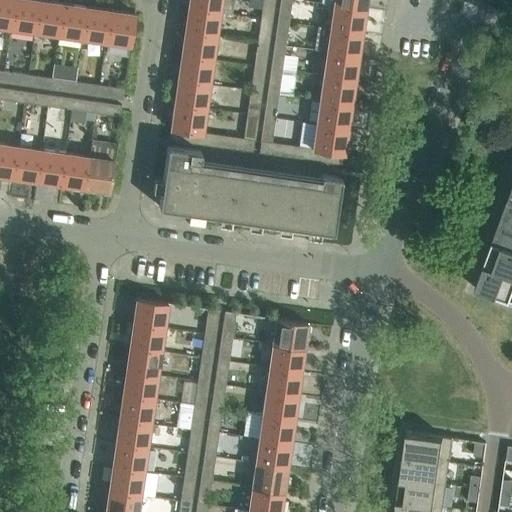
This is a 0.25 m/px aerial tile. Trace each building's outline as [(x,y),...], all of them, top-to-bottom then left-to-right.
[(0,0),(0,24),(11,27),(14,0),(0,0)] [(35,30),(39,0),(14,0),(11,27),(35,30)] [(58,33),(63,1),(55,0),(39,0),(35,30),(58,33)] [(188,0),(187,5),(220,10),(230,12),(231,0),(188,0)] [(272,18),(274,0),(263,0),(261,16),(272,18)] [(289,20),(291,0),(280,0),(278,18),(289,20)] [(83,37),(87,4),(63,1),(58,33),(83,37)] [(362,30),(366,7),(334,2),(330,26),(362,30)] [(107,40),(111,8),(87,4),(83,37),(107,40)] [(216,33),(220,10),(187,5),(184,29),(216,33)] [(130,44),(134,11),(111,8),(107,40),(130,44)] [(269,41),(272,18),(261,16),(258,39),(269,41)] [(285,44),(289,20),(278,18),(274,43),(285,44)] [(359,55),(362,30),(330,26),(327,50),(359,55)] [(213,58),(216,33),(184,29),(181,53),(213,58)] [(265,65),(269,41),(258,39),(254,63),(265,65)] [(282,68),(285,44),(274,43),(271,67),(282,68)] [(355,79),(359,55),(327,50),(323,74),(355,79)] [(209,82),(213,58),(181,53),(177,77),(209,82)] [(262,89),(265,65),(254,63),(251,88),(262,89)] [(278,92),(282,68),(271,67),(267,91),(278,92)] [(28,84),(29,74),(5,70),(3,81),(28,84)] [(50,88),(52,77),(29,74),(28,84),(50,88)] [(352,103),(355,79),(323,74),(320,98),(352,103)] [(74,91),(76,80),(52,77),(50,88),(74,91)] [(206,106),(209,82),(177,77),(174,102),(206,106)] [(98,94),(100,84),(76,80),(74,91),(98,94)] [(122,98),(124,87),(100,84),(98,94),(122,98)] [(25,101),(26,90),(2,87),(1,97),(25,101)] [(258,114),(262,89),(251,88),(247,112),(258,114)] [(48,104),(49,93),(26,90),(25,101),(48,104)] [(275,116),(278,92),(267,91),(264,115),(275,116)] [(72,108),(74,97),(49,93),(48,104),(72,108)] [(96,111),(97,100),(74,97),(72,108),(96,111)] [(348,127),(352,103),(320,98),(317,122),(348,127)] [(120,114),(121,104),(97,100),(96,111),(120,114)] [(202,130),(206,106),(174,102),(171,125),(180,126),(190,128),(199,129),(202,130)] [(255,137),(258,114),(247,112),(244,135),(245,136),(255,137)] [(271,140),(275,116),(264,115),(260,139),(270,140),(271,140)] [(344,151),(348,127),(317,122),(313,145),(316,146),(326,147),(335,149),(344,151)] [(180,126),(171,125),(170,127),(169,139),(178,140),(180,126)] [(188,141),(190,128),(180,126),(178,140),(188,141)] [(197,143),(199,129),(190,128),(188,141),(197,143)] [(206,144),(208,131),(202,130),(199,129),(197,143),(206,144)] [(216,145),(218,132),(208,131),(206,144),(216,145)] [(225,147),(227,133),(218,132),(216,145),(225,147)] [(234,148),(236,134),(227,133),(225,147),(234,148)] [(244,149),(245,136),(244,135),(236,134),(234,148),(244,149)] [(253,151),(255,137),(245,136),(244,149),(253,151)] [(270,140),(260,139),(259,151),(268,153),(270,140)] [(279,141),(271,140),(270,140),(268,153),(277,154),(279,141)] [(0,174),(14,176),(18,145),(0,141),(0,174)] [(288,142),(279,141),(277,154),(286,155),(288,142)] [(298,143),(288,142),(286,155),(296,157),(298,143)] [(307,145),(298,143),(296,157),(305,158),(307,145)] [(37,179),(41,148),(18,145),(14,176),(37,179)] [(189,158),(199,159),(201,150),(167,145),(160,193),(159,206),(333,230),(341,176),(331,175),(329,184),(188,164),(189,158)] [(313,145),(307,145),(305,158),(314,159),(316,146),(313,145)] [(326,147),(316,146),(314,159),(324,161),(326,147)] [(335,149),(326,147),(324,161),(333,162),(335,149)] [(62,183),(66,152),(41,148),(37,179),(62,183)] [(344,151),(335,149),(333,162),(342,163),(344,152),(344,151)] [(85,186),(90,155),(66,152),(62,183),(85,186)] [(109,190),(114,158),(90,154),(90,155),(85,186),(109,190)] [(511,222),(511,197),(508,196),(500,219),(511,222)] [(511,222),(500,219),(492,241),(511,248),(511,222)] [(511,248),(492,241),(483,264),(511,274),(511,248)] [(511,292),(511,274),(483,264),(475,287),(509,300),(511,292)] [(168,302),(168,301),(136,296),(133,320),(164,324),(168,302)] [(216,332),(219,310),(208,308),(205,330),(216,332)] [(232,336),(236,312),(225,310),(221,334),(232,336)] [(304,346),(308,322),(276,318),(273,341),(304,346)] [(161,348),(164,324),(133,320),(129,344),(161,348)] [(213,356),(216,332),(205,330),(201,354),(213,356)] [(229,359),(232,336),(221,334),(218,358),(229,359)] [(301,370),(304,346),(273,341),(269,365),(301,370)] [(157,372),(161,348),(129,344),(126,368),(157,372)] [(209,380),(213,356),(201,354),(198,378),(209,380)] [(225,383),(229,359),(218,358),(214,382),(225,383)] [(298,394),(301,370),(269,365),(266,389),(298,394)] [(154,397),(157,372),(126,368),(122,393),(154,397)] [(205,405),(209,380),(198,378),(194,403),(205,405)] [(222,407),(225,383),(214,382),(211,406),(222,407)] [(294,418),(298,394),(266,389),(262,413),(294,418)] [(150,422),(154,397),(122,393),(119,417),(150,422)] [(202,429),(205,405),(194,403),(191,428),(202,429)] [(218,432),(222,407),(211,406),(207,430),(218,432)] [(291,442),(294,418),(262,413),(259,438),(291,442)] [(147,445),(150,422),(119,417),(115,441),(147,445)] [(199,453),(202,429),(191,428),(187,451),(199,453)] [(215,455),(218,432),(207,430),(204,454),(215,455)] [(449,460),(453,437),(407,430),(403,454),(449,460)] [(287,466),(291,442),(259,438),(256,461),(287,466)] [(486,442),(476,440),(474,453),(484,455),(486,442)] [(143,470),(147,445),(115,441),(112,465),(143,470)] [(195,477),(199,453),(187,451),(184,475),(195,477)] [(211,479),(215,455),(204,454),(201,477),(211,479)] [(446,483),(449,460),(403,454),(400,476),(446,483)] [(284,489),(287,466),(256,461),(252,485),(284,489)] [(140,493),(143,470),(112,465),(108,489),(140,493)] [(481,475),(471,473),(470,486),(479,488),(481,475)] [(192,501),(195,477),(184,475),(180,499),(192,501)] [(443,505),(446,483),(400,476),(397,499),(443,505)] [(201,477),(197,501),(208,502),(211,479),(201,477)] [(511,487),(511,479),(503,478),(502,491),(511,492),(511,487)] [(274,511),(280,511),(284,489),(252,485),(249,509),(274,511)] [(479,488),(470,486),(468,499),(478,501),(479,488)] [(137,511),(140,493),(108,489),(105,511),(137,511)] [(511,492),(502,491),(500,504),(509,505),(511,492)] [(189,511),(192,501),(180,499),(178,511),(189,511)] [(442,511),(443,505),(397,499),(394,511),(442,511)] [(206,511),(208,502),(197,501),(195,511),(206,511)]
